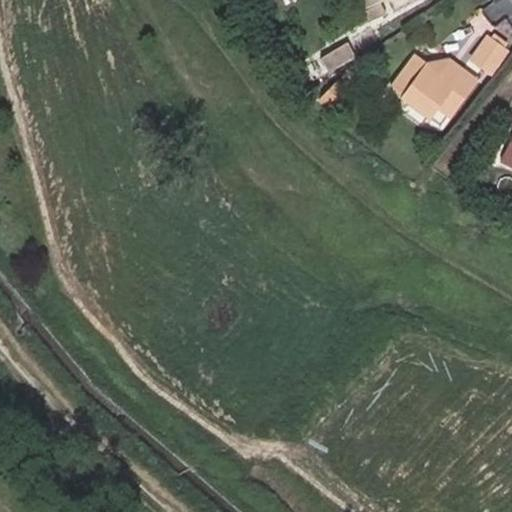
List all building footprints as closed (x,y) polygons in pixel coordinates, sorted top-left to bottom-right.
[(384,11),(378,1),(375,3),(372,0),(353,0),(367,22),(384,11)] [(371,27),(319,59),(327,73),(379,41),(371,27)] [(483,41),(469,57),(488,73),(502,57),(498,53),(503,46),(491,36),(485,43),(483,41)] [(475,82),(460,70),(451,81),(439,71),(417,54),(389,88),(405,100),(426,117),(433,108),(445,118),(475,82)] [(451,81),(460,70),(448,60),(439,71),(451,81)] [(426,117),(405,100),(398,108),(419,125),(426,117)] [(511,126),(493,159),(511,169),(511,126)]
